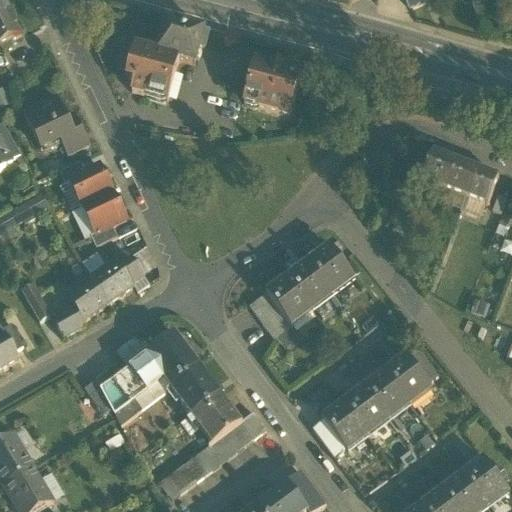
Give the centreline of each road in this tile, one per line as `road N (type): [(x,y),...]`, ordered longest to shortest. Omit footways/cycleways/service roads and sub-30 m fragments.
road 1 (residential): [(52,0),(192,289)]
road 2 (secondary): [(511,80),(223,0)]
road 3 (residential): [(317,210),(346,219),(511,420)]
road 4 (residential): [(192,289),(347,511)]
road 5 (residential): [(511,160),(409,125),(345,152),(317,210)]
road 6 (residential): [(192,289),(0,399)]
road 7 (residential): [(192,289),(317,210)]
